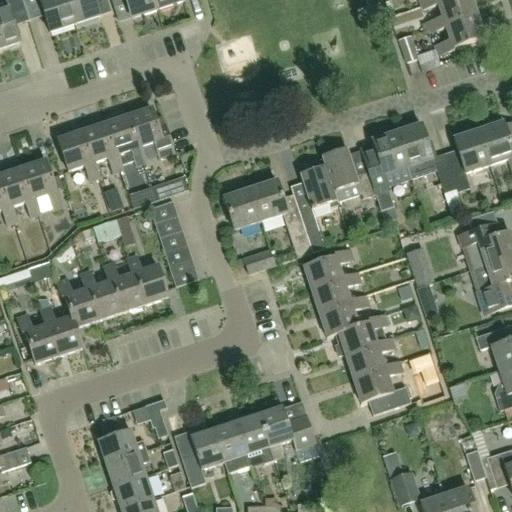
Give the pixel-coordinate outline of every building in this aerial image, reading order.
[(23,1),(22,0),(0,0),(0,51),(21,44),(10,10),(8,6),(12,5),(23,1)] [(22,0),(23,1),(28,16),(31,15),(44,10),(52,34),(76,26),(67,0),(22,0)] [(67,0),(76,26),(101,17),(95,0),(67,0)] [(155,0),(112,0),(113,2),(119,0),(125,0),(132,20),(159,11),(155,0)] [(155,0),(159,11),(186,2),(185,0),(155,0)] [(422,0),(420,1),(424,11),(439,6),(438,3),(447,0),(422,0)] [(447,0),(438,3),(439,6),(443,19),(428,24),(432,35),(447,30),(446,27),(478,16),(472,0),(447,0)] [(446,27),(447,30),(451,42),(436,47),(439,57),(455,52),(455,50),(486,39),(478,16),(446,27)] [(410,39),(398,43),(406,66),(418,62),(410,39)] [(160,129),(154,110),(130,118),(139,150),(142,149),(155,145),(160,160),(171,157),(177,155),(167,126),(160,129)] [(108,126),(106,126),(116,158),(119,157),(122,168),(135,163),(137,168),(147,165),(142,149),(139,150),(130,118),(121,121),(117,117),(108,120),(108,126)] [(485,132),(477,135),(488,169),(507,163),(511,179),(511,135),(506,138),(502,127),(500,121),(484,126),(485,132)] [(116,158),(106,126),(82,134),(92,165),(96,164),(108,160),(114,176),(124,173),(122,168),(119,157),(116,158)] [(407,171),(408,170),(431,162),(420,129),(396,137),(407,171)] [(92,165),(82,134),(59,142),(69,173),(85,168),(90,184),(101,180),(96,164),(92,165)] [(458,161),(446,164),(455,193),(456,197),(469,193),(464,177),(488,169),(477,135),(452,143),(458,161)] [(371,145),(372,150),(360,154),(367,175),(367,176),(374,198),(375,200),(376,199),(381,214),(382,214),(385,225),(398,222),(394,210),(388,191),(412,182),(408,170),(407,171),(396,137),(371,145)] [(374,198),(367,176),(355,179),(347,153),(321,161),(321,164),(336,206),(360,198),(361,202),(374,198)] [(47,162),(22,170),(34,203),(37,202),(50,197),(55,212),(65,209),(60,193),(57,194),(47,162)] [(308,206),(296,210),(300,223),(303,232),(311,257),(326,252),(316,228),(311,212),(328,206),(330,211),(337,209),(336,206),(321,164),(304,169),(307,177),(299,179),(308,206)] [(455,193),(446,164),(433,169),(443,197),(455,193)] [(34,203),(22,170),(0,177),(0,178),(11,210),(14,209),(26,205),(31,220),(42,217),(37,202),(34,203)] [(0,178),(0,213),(3,213),(8,228),(19,224),(14,209),(11,210),(0,178)] [(249,193),(259,225),(286,216),(276,184),(249,193)] [(124,211),(117,190),(104,195),(111,215),(124,211)] [(259,225),(249,193),(222,202),(233,234),(259,225)] [(146,207),(142,196),(130,201),(133,212),(146,207)] [(156,225),(179,218),(174,204),(151,211),(156,225)] [(179,218),(156,225),(158,233),(161,240),(184,232),(179,218)] [(133,239),(127,222),(117,225),(122,242),(133,239)] [(303,232),(300,223),(285,228),(296,262),(311,257),(303,232)] [(80,244),(95,239),(93,231),(80,235),(77,237),(80,244)] [(184,232),(161,240),(165,255),(189,247),(184,232)] [(470,272),(511,258),(511,246),(508,236),(486,243),(482,232),(460,240),(463,251),(470,272)] [(412,234),(396,240),(401,252),(417,246),(412,234)] [(193,260),(189,247),(165,255),(170,268),(193,260)] [(340,282),(340,281),(336,269),(352,263),(348,253),(332,258),(333,261),(302,271),(310,294),(341,284),(340,282)] [(269,254),(242,263),(247,278),(274,269),(269,254)] [(159,268),(156,269),(143,273),(138,258),(127,261),(132,277),(135,276),(145,308),(169,300),(161,276),(159,268)] [(511,258),(470,272),(471,274),(478,297),(482,307),(479,308),(483,321),(511,311),(511,258)] [(196,270),(193,260),(170,268),(171,273),(173,278),(196,270)] [(119,281),(114,266),(104,269),(109,285),(112,284),(122,316),(145,308),(135,276),(132,277),(119,281)] [(196,270),(173,278),(177,289),(200,282),(196,270)] [(112,284),(109,285),(96,289),(91,273),(80,277),(85,292),(89,291),(99,323),(122,316),(112,284)] [(341,284),(310,294),(317,317),(349,307),(348,304),(344,292),(360,286),(356,276),(340,281),(340,282),(341,284)] [(89,291),(85,292),(73,296),(68,281),(57,285),(62,300),(65,299),(72,319),(76,331),(99,323),(89,291)] [(349,307),(317,317),(318,320),(323,333),(325,341),(334,338),(336,337),(356,330),(356,329),(351,315),(367,309),(364,299),(348,304),(349,307)] [(72,319),(56,324),(51,309),(40,313),(45,328),(48,327),(59,359),(83,351),(76,331),(72,319)] [(48,327),(45,328),(33,332),(28,317),(17,320),(23,336),(25,336),(35,366),(59,359),(48,327)] [(336,337),(334,338),(336,346),(334,350),(337,360),(344,359),(344,360),(376,349),(376,347),(387,343),(382,331),(387,329),(383,318),(367,323),(368,325),(356,329),(356,330),(336,337)] [(499,374),(511,369),(511,341),(508,343),(504,332),(476,341),(480,353),(491,349),(499,374)] [(387,343),(376,347),(376,349),(344,360),(352,383),(384,373),(383,369),(379,357),(394,352),(391,341),(387,343)] [(398,364),(383,369),(384,373),(352,383),(360,407),(367,405),(372,419),(410,406),(405,390),(391,395),(386,380),(402,375),(398,364)] [(511,369),(499,374),(503,386),(498,388),(494,396),(496,402),(500,414),(511,410),(511,369)] [(0,393),(9,391),(6,380),(0,382),(0,393)] [(163,422),(160,413),(167,411),(164,403),(145,409),(153,431),(154,430),(158,442),(168,438),(163,422)] [(282,411),(259,418),(270,451),(274,464),(284,460),(280,448),(293,443),(296,453),(316,447),(307,419),(287,426),(282,411)] [(270,451),(259,418),(236,426),(247,458),(250,469),(251,469),(251,468),(263,464),(264,467),(274,464),(270,451)] [(236,426),(213,433),(224,466),(228,477),(250,469),(247,458),(236,426)] [(10,430),(0,433),(0,438),(1,443),(12,439),(10,430)] [(143,444),(135,446),(130,433),(120,436),(108,440),(98,444),(106,466),(146,453),(143,444)] [(190,440),(195,456),(180,461),(190,491),(205,486),(200,473),(224,466),(213,433),(190,440)] [(511,453),(487,462),(486,457),(488,456),(481,435),(473,437),(461,441),(466,457),(474,484),(487,480),(493,480),(497,491),(510,487),(511,492),(511,453)] [(0,488),(0,489),(0,488),(0,473),(1,475),(31,465),(26,450),(6,457),(0,459),(0,488)] [(146,453),(106,466),(113,490),(146,479),(142,467),(150,464),(146,453)] [(173,453),(163,456),(168,471),(178,468),(173,453)] [(411,476),(403,479),(398,466),(386,471),(391,483),(399,509),(420,503),(411,476)] [(181,475),(170,479),(176,494),(186,491),(181,475)] [(113,490),(114,492),(111,495),(113,502),(118,503),(120,511),(121,511),(153,502),(146,479),(113,490)] [(444,499),(448,511),(475,511),(468,491),(444,499)] [(186,511),(198,511),(193,497),(183,500),(186,511)] [(448,511),(444,499),(421,506),(422,511),(448,511)] [(156,511),(153,502),(121,511),(156,511)]
